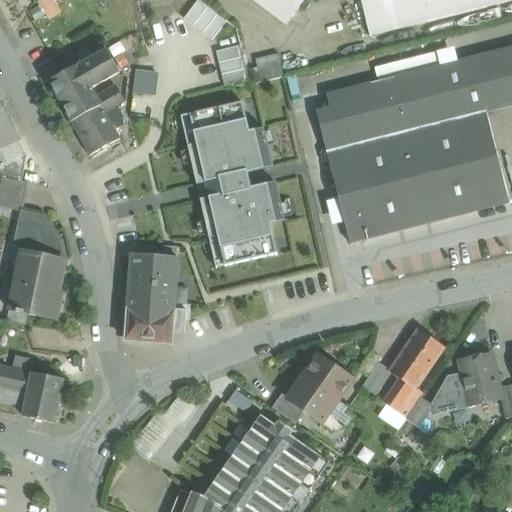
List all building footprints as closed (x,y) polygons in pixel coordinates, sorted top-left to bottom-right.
[(40,0),(38,1),(48,20),(62,13),(54,0),(40,0)] [(251,0),(286,26),(305,0),(251,0)] [(360,0),(367,23),(366,23),(370,38),(371,38),(371,37),(427,23),(428,24),(487,9),(487,8),(485,0),(360,0)] [(199,2),(184,21),(212,43),(227,23),(199,2)] [(240,47),(216,53),(225,88),(249,82),(245,65),(240,47)] [(378,83),(327,96),(327,98),(330,110),(322,112),(317,113),(339,201),(344,223),(350,245),(511,203),(511,187),(493,113),(511,108),(511,49),(458,63),(446,66),(378,83)] [(455,49),(443,52),(446,66),(458,63),(455,49)] [(107,51),(49,83),(90,157),(121,140),(106,114),(125,103),(116,87),(97,98),(92,90),(120,74),(107,51)] [(375,70),(378,83),(446,66),(443,52),(375,70)] [(279,55),(267,58),(273,81),(284,78),(279,55)] [(267,58),(255,61),(261,84),(273,81),(267,58)] [(255,63),(245,65),(249,82),(250,87),(261,84),(255,63)] [(133,94),(154,97),(157,75),(136,72),(133,94)] [(218,238),(225,268),(278,256),(271,226),(285,223),(276,184),(251,190),(248,175),(272,169),(264,130),(250,134),(243,104),(190,116),(197,146),(188,147),(197,186),(206,184),(207,192),(209,199),(201,201),(210,240),(218,238)] [(511,108),(493,113),(511,187),(511,108)] [(0,111),(0,166),(0,167),(24,171),(26,157),(0,111)] [(190,116),(181,118),(188,147),(197,146),(190,116)] [(0,166),(0,178),(3,179),(22,183),(24,171),(0,167),(0,166)] [(22,183),(3,179),(0,191),(0,208),(21,214),(22,213),(28,184),(22,183)] [(333,226),(344,223),(339,201),(327,204),(333,226)] [(22,213),(21,214),(19,224),(15,243),(22,253),(10,311),(0,308),(0,321),(26,327),(28,316),(59,322),(64,297),(58,296),(65,262),(57,260),(60,243),(43,217),(22,213)] [(218,238),(210,240),(217,270),(225,268),(218,238)] [(178,249),(162,248),(161,259),(178,260),(178,249)] [(129,302),(174,304),(176,284),(178,260),(161,259),(132,257),(129,302)] [(174,304),(129,302),(126,342),(171,345),(172,334),(174,310),(174,304)] [(172,334),(185,335),(187,311),(174,310),(172,334)] [(390,372),(389,373),(392,376),(400,381),(416,392),(417,391),(445,349),(418,331),(390,372)] [(381,359),(372,352),(358,372),(368,379),(381,359)] [(492,356),(460,363),(463,376),(449,379),(431,410),(432,415),(501,401),(499,389),(492,356)] [(353,381),(318,357),(304,378),(338,402),(353,381)] [(15,371),(30,374),(32,361),(18,358),(15,371)] [(389,373),(390,372),(379,366),(364,387),(379,396),(392,376),(389,373)] [(15,371),(0,367),(0,402),(25,408),(32,375),(30,374),(15,371)] [(64,382),(32,375),(25,408),(23,418),(55,425),(64,382)] [(338,402),(304,378),(288,400),(288,401),(304,413),(322,425),(338,402)] [(400,381),(384,404),(407,420),(420,400),(423,395),(417,391),(416,392),(400,381)] [(511,392),(511,386),(499,389),(501,401),(505,420),(511,418),(511,392)] [(288,400),(282,395),(272,409),(295,425),(304,413),(288,401),(288,400)] [(160,411),(130,450),(149,464),(193,407),(180,397),(166,416),(160,411)] [(420,400),(407,420),(417,426),(430,406),(420,400)] [(407,420),(384,404),(376,416),(399,432),(407,420)] [(329,464),(262,418),(252,432),(319,478),(329,464)] [(319,478),(252,432),(243,446),(309,492),(319,478)] [(309,492),(243,446),(234,459),(300,505),(309,492)] [(122,447),(114,459),(124,465),(132,453),(122,447)] [(295,511),(300,505),(234,459),(224,473),(281,511),(295,511)] [(281,511),(224,473),(215,486),(252,511),(281,511)] [(252,511),(215,486),(205,500),(205,501),(221,511),(252,511)] [(186,510),(191,498),(181,494),(174,511),(180,511),(182,509),(186,510)] [(221,511),(205,501),(205,500),(192,496),(191,498),(186,510),(182,509),(180,511),(221,511)]
